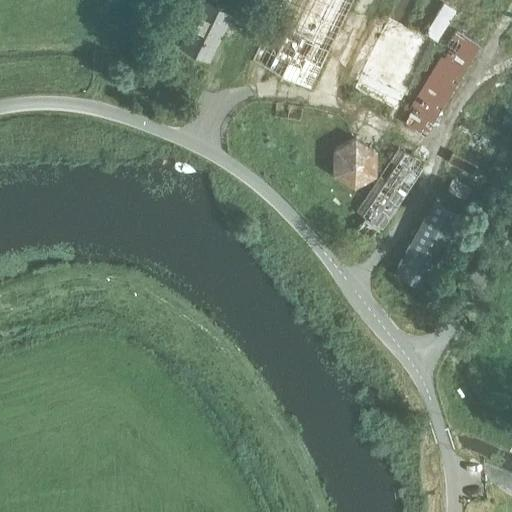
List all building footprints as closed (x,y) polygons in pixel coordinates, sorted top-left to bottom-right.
[(219,0),(200,0),(179,41),(211,58),(237,9),(219,0)] [(279,0),(254,58),(316,85),(353,0),(279,0)] [(442,0),(426,30),(446,41),(404,118),(429,132),(480,38),(449,21),(457,5),(447,0),(442,0)] [(353,87),(402,109),(434,35),(385,13),(353,87)] [(346,129),(327,167),(364,185),(383,147),(346,129)] [(396,143),(359,210),(387,225),(425,158),(396,143)] [(456,165),(445,192),(472,203),(484,176),(456,165)] [(431,194),(396,271),(430,286),(465,209),(431,194)]
